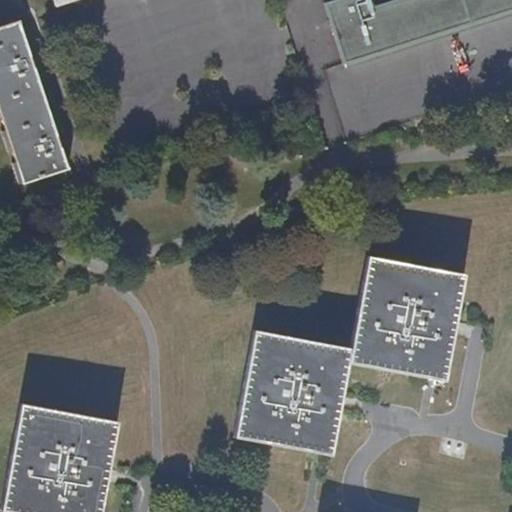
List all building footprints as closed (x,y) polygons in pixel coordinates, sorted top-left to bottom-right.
[(469,25),(511,10),(511,0),(394,0),(372,7),(369,0),(334,0),(324,3),(343,65),(402,46),(469,25)] [(68,170),(19,21),(0,27),(0,115),(23,185),(68,170)] [(350,349),(348,364),(444,381),(464,275),(367,256),(350,349)] [(331,456),(348,364),(350,349),(253,330),(233,438),(331,456)] [(4,511),(101,511),(118,422),(21,404),(0,511),(4,511)]
